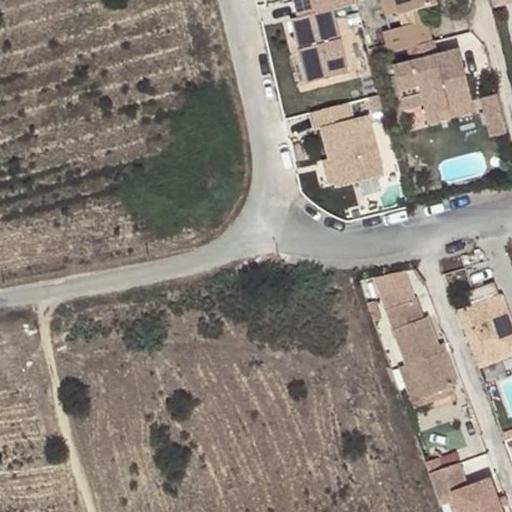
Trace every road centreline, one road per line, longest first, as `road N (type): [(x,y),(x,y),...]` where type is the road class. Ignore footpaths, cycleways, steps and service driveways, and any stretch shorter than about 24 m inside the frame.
road 1 (unclassified): [(0,296),(226,249),(262,216)]
road 2 (residential): [(419,235),(511,481)]
road 3 (unclassified): [(262,216),(270,145),(237,0)]
road 4 (residential): [(262,216),(315,236),(385,243),(419,235)]
